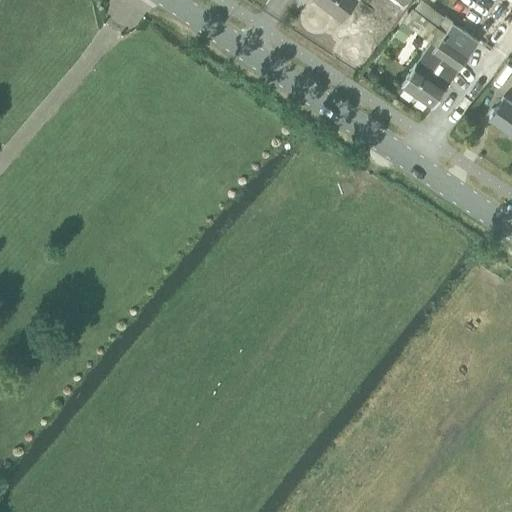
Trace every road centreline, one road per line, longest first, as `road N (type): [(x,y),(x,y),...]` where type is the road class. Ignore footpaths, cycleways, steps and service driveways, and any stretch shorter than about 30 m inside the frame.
road 1 (tertiary): [(511,229),(172,0)]
road 2 (unknown): [(144,0),(0,173)]
